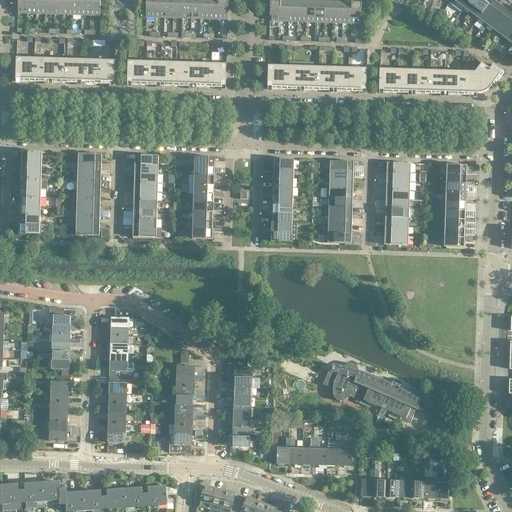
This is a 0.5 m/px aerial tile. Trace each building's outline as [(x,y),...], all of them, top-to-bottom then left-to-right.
[(28,14),(28,0),(18,0),(18,14),(28,14)] [(37,14),(37,0),(28,0),(28,14),(37,14)] [(46,15),(46,0),(37,0),(37,14),(46,15)] [(55,15),(55,0),(46,0),(46,15),(55,15)] [(64,15),(64,0),(55,0),(55,15),(64,15)] [(73,16),(73,0),(64,0),(64,15),(73,16)] [(82,16),(82,0),(73,0),(73,16),(82,16)] [(91,16),(91,0),(82,0),(82,16),(91,16)] [(100,16),(100,0),(91,0),(91,16),(100,16)] [(155,18),(155,0),(146,0),(146,18),(155,18)] [(164,18),(164,0),(155,0),(155,18),(164,18)] [(173,19),(173,0),(164,0),(164,18),(173,19)] [(182,19),(182,0),(173,0),(173,19),(182,19)] [(191,19),(191,0),(182,0),(182,19),(191,19)] [(200,20),(201,0),(191,0),(191,19),(200,20)] [(210,20),(210,0),(201,0),(200,20),(210,20)] [(219,20),(219,0),(210,0),(210,20),(219,20)] [(228,20),(228,0),(219,0),(219,20),(228,20)] [(452,0),(465,9),(471,0),(452,0)] [(471,14),(481,0),(471,0),(465,9),(470,13),(471,14)] [(471,18),(473,15),(479,19),(493,0),(492,0),(481,0),(471,14),(470,13),(467,16),(471,18)] [(486,25),(500,6),(493,0),(479,19),(484,23),(486,25)] [(279,22),(280,1),(270,1),(270,22),(279,22)] [(288,22),(289,1),(280,1),(279,22),(288,22)] [(297,23),(298,2),(289,1),(288,22),(297,23)] [(306,23),(307,2),(298,2),(297,23),(306,23)] [(315,23),(316,2),(307,2),(306,23),(315,23)] [(325,23),(325,3),(316,2),(315,23),(325,23)] [(334,24),(334,3),(325,3),(325,23),(334,24)] [(343,24),(343,3),(334,3),(334,24),(343,24)] [(352,24),(353,3),(343,3),(343,24),(352,24)] [(361,25),(362,4),(353,3),(352,24),(361,25)] [(485,29),(487,26),(493,30),(507,11),(500,6),(486,25),(484,23),(482,27),(485,29)] [(500,35),(511,19),(511,14),(507,11),(493,30),(498,34),(500,35)] [(499,40),(502,37),(507,41),(511,34),(511,19),(500,35),(498,34),(496,37),(499,40)] [(49,81),(49,59),(17,58),(16,80),(20,80),(20,82),(45,83),(45,81),(49,81)] [(81,82),(82,61),(49,59),(49,81),(53,81),(53,83),(77,84),(78,82),(81,82)] [(114,83),(115,62),(82,61),(81,82),(85,82),(85,84),(110,85),(110,83),(114,83)] [(160,84),(161,63),(128,62),(128,83),(132,83),(132,86),(157,86),(157,84),(160,84)] [(193,85),(194,64),(161,63),(160,84),(164,84),(164,87),(189,87),(189,85),(193,85)] [(226,86),(227,65),(194,64),(193,85),(197,85),(197,88),(222,88),(222,86),(226,86)] [(495,86),(504,73),(493,65),(490,70),(482,64),(475,73),(487,91),(488,90),(490,88),(493,85),(495,86)] [(333,90),(334,68),(268,66),(268,88),(272,88),(272,90),(297,91),(297,88),(304,89),(304,91),(329,92),(329,90),(333,90)] [(366,91),(367,69),(334,68),(333,90),(337,90),(337,92),(362,93),(362,91),(366,91)] [(412,92),(413,71),(380,70),(379,91),(383,91),(383,94),(408,94),(408,92),(412,92)] [(445,93),(445,72),(413,71),(412,92),(416,92),(416,95),(441,95),(441,93),(445,93)] [(487,91),(475,73),(445,72),(445,93),(448,93),(448,96),(473,96),(473,94),(478,94),(481,94),(484,93),(485,92),(487,91)] [(42,161),(42,153),(22,152),(22,160),(42,161)] [(102,163),(102,155),(78,154),(78,162),(102,163)] [(158,165),(159,157),(135,156),(135,164),(158,165)] [(215,166),(215,158),(195,158),(195,166),(215,166)] [(42,171),(42,161),(22,160),(22,169),(17,169),(17,173),(21,173),(21,171),(42,171)] [(294,169),(294,161),(274,160),(274,168),(294,169)] [(101,171),(102,163),(78,162),(78,173),(101,173),(101,171)] [(354,171),(354,163),(330,162),(330,170),(354,171)] [(158,175),(158,165),(135,164),(135,172),(131,172),(130,176),(135,176),(135,174),(158,175)] [(410,173),(411,164),(387,164),(387,172),(410,173)] [(467,174),(467,166),(447,165),(446,174),(467,174)] [(214,177),(215,175),(215,166),(195,166),(194,176),(214,177)] [(293,179),(294,169),(274,168),(273,176),(269,176),(269,181),(273,181),(273,179),(293,179)] [(353,181),(353,179),(354,171),(330,170),(330,180),(353,181)] [(41,180),(42,171),(21,171),(21,173),(21,180),(41,180)] [(101,182),(101,175),(106,176),(106,171),(101,171),(101,173),(78,173),(78,182),(101,182)] [(410,183),(410,173),(387,172),(386,180),(382,180),(382,184),(386,184),(386,182),(410,183)] [(158,184),(158,175),(135,174),(135,176),(134,183),(158,184)] [(466,182),(467,174),(446,174),(446,184),(466,185),(466,182)] [(219,179),(219,175),(215,175),(214,177),(194,176),(194,185),(214,186),(214,179),(219,179)] [(293,188),(293,179),(273,179),(273,181),(273,188),(293,188)] [(357,183),(357,179),(353,179),(353,181),(330,180),(329,189),(353,190),(353,183),(357,183)] [(41,189),(41,180),(21,180),(21,187),(17,187),(17,191),(21,191),(21,189),(41,189)] [(101,191),(101,189),(101,182),(78,182),(77,191),(101,191)] [(410,192),(410,183),(386,182),(386,184),(386,191),(410,192)] [(470,187),(471,183),(466,182),(466,185),(446,184),(446,193),(466,194),(466,187),(470,187)] [(158,193),(158,184),(134,183),(134,190),(130,190),(130,194),(134,194),(134,192),(158,193)] [(214,193),(214,186),(194,185),(194,194),(214,195),(214,193)] [(293,197),(293,188),(273,188),(273,194),(269,194),(268,199),(273,199),(273,197),(293,197)] [(41,198),(41,189),(21,189),(21,191),(21,198),(41,198)] [(101,200),(101,193),(105,194),(105,189),(101,189),(101,191),(77,191),(77,200),(101,200)] [(353,199),(353,197),(353,190),(329,189),(329,198),(353,199)] [(409,201),(410,192),(386,191),(386,198),(382,198),(382,202),(386,202),(386,200),(409,201)] [(157,202),(158,193),(134,192),(134,194),(134,201),(157,202)] [(218,197),(218,193),(214,193),(214,195),(194,194),(193,203),(214,204),(214,197),(218,197)] [(466,200),(466,194),(446,193),(446,202),(466,203),(466,200)] [(293,206),(293,197),(273,197),(273,199),(272,206),(293,206)] [(357,201),(357,197),(353,197),(353,199),(329,198),(329,207),(352,208),(353,201),(357,201)] [(40,207),(41,198),(21,198),(20,205),(16,205),(16,209),(20,209),(20,207),(40,207)] [(100,209),(100,207),(101,200),(77,200),(77,209),(100,209)] [(409,210),(409,201),(386,200),(386,202),(386,209),(409,210)] [(470,205),(470,201),(466,200),(466,203),(446,202),(445,211),(465,212),(466,205),(470,205)] [(157,211),(157,202),(134,201),(134,208),(130,208),(130,212),(133,212),(133,210),(157,211)] [(213,213),(213,211),(214,204),(193,203),(193,212),(213,213)] [(292,215),(293,206),(272,206),(272,212),(268,212),(268,217),(272,217),(272,215),(292,215)] [(40,216),(40,207),(20,207),(20,209),(20,216),(40,216)] [(100,218),(100,211),(104,212),(105,207),(100,207),(100,209),(77,209),(76,218),(100,218)] [(352,215),(352,208),(329,207),(329,216),(352,217),(352,215)] [(409,219),(409,210),(386,209),(385,216),(381,216),(381,220),(385,220),(385,218),(409,219)] [(157,220),(157,211),(133,210),(133,212),(133,219),(157,220)] [(218,215),(218,211),(213,211),(213,213),(193,212),(193,221),(213,222),(213,215),(218,215)] [(465,218),(465,212),(445,211),(445,220),(465,220),(465,218)] [(292,224),(292,215),(272,215),(272,217),(272,224),(292,224)] [(356,219),(356,215),(352,215),(352,217),(329,216),(328,225),(352,226),(352,219),(356,219)] [(40,225),(40,216),(20,216),(20,223),(16,223),(16,227),(20,227),(20,225),(40,225)] [(100,225),(100,218),(76,218),(76,227),(100,227),(100,225)] [(409,228),(409,219),(385,218),(385,220),(385,227),(409,228)] [(465,230),(465,223),(469,223),(469,219),(465,218),(465,220),(445,220),(445,229),(465,230)] [(156,229),(157,220),(133,219),(133,226),(129,226),(129,230),(133,230),(133,228),(156,229)] [(213,231),(213,229),(213,222),(193,221),(193,230),(213,231)] [(272,224),(272,230),(272,233),(292,233),(292,224),(272,224)] [(45,226),(40,225),(20,225),(20,227),(20,234),(45,235),(45,226)] [(99,237),(100,230),(104,230),(104,225),(100,225),(100,227),(76,227),(76,236),(99,237)] [(352,233),(352,226),(328,225),(328,234),(352,235),(352,233)] [(408,237),(409,228),(385,227),(385,234),(381,234),(380,238),(385,238),(385,236),(408,237)] [(156,238),(156,229),(133,228),(133,230),(133,238),(156,238)] [(213,240),(213,233),(217,233),(217,229),(213,229),(213,231),(193,230),(192,240),(213,240)] [(465,236),(465,230),(445,229),(444,238),(465,239),(465,236)] [(291,243),(292,233),(272,233),(272,230),(268,230),(267,235),(272,235),(271,242),(291,243)] [(351,244),(351,237),(356,237),(356,233),(352,233),(352,235),(328,234),(328,244),(351,244)] [(408,246),(408,237),(385,236),(385,238),(384,245),(408,246)] [(469,241),(469,237),(465,236),(465,239),(444,238),(444,247),(464,248),(465,241),(469,241)] [(70,322),(71,317),(64,317),(64,309),(50,308),(50,317),(54,317),(54,325),(81,326),(81,322),(70,322)] [(133,319),(133,313),(128,310),(115,310),(115,318),(112,318),(112,323),(101,323),(101,327),(128,328),(129,319),(133,319)] [(81,330),(81,326),(54,325),(53,334),(70,335),(70,331),(74,330),(81,330)] [(128,337),(128,328),(101,327),(101,331),(108,331),(108,332),(112,332),(112,336),(128,337)] [(70,340),(70,335),(53,334),(53,343),(80,344),(80,340),(70,340)] [(128,346),(128,337),(112,336),(111,341),(107,341),(101,341),(101,345),(128,346)] [(74,349),(74,348),(80,348),(80,344),(53,343),(53,352),(69,353),(70,348),(74,349)] [(128,355),(128,346),(101,345),(101,349),(107,349),(111,350),(111,354),(128,355)] [(69,357),(69,353),(53,352),(52,361),(80,362),(80,358),(69,357)] [(127,363),(128,355),(111,354),(111,358),(98,358),(98,362),(99,362),(100,362),(111,363),(127,363)] [(73,366),(80,366),(80,362),(52,361),(52,370),(60,370),(69,370),(69,366),(73,366)] [(127,372),(127,363),(111,363),(100,362),(100,367),(111,367),(111,372),(122,372),(127,372)] [(410,394),(399,388),(392,384),(380,379),(376,377),(364,373),(358,371),(358,370),(358,369),(357,368),(357,367),(356,366),(355,365),(354,365),(353,364),(352,364),(350,364),(349,365),(347,365),(346,366),(344,367),(333,365),(331,373),(338,374),(337,376),(329,372),(323,385),(333,390),(333,392),(333,393),(333,394),(334,395),(334,397),(335,398),(335,399),(336,400),(337,400),(338,401),(339,402),(340,402),(342,402),(343,401),(345,401),(347,400),(348,398),(350,397),(361,402),(360,404),(367,407),(368,405),(371,406),(371,408),(378,411),(379,409),(390,414),(389,416),(396,419),(397,417),(401,419),(400,421),(407,424),(408,422),(411,423),(416,410),(417,408),(422,412),(427,406),(421,401),(414,396),(410,394)] [(194,372),(194,367),(178,366),(177,376),(194,377),(198,377),(204,377),(205,373),(198,373),(198,372),(194,372)] [(252,369),(247,369),(236,368),(236,374),(232,373),(232,374),(225,374),(225,378),(252,379),(252,369)] [(194,387),(194,377),(177,376),(177,386),(194,387)] [(252,389),(252,379),(225,378),(225,382),(231,382),(231,383),(235,383),(235,388),(252,389)] [(68,393),(68,383),(52,382),(52,392),(68,393)] [(127,384),(122,384),(110,384),(110,394),(126,395),(127,384)] [(193,392),(194,387),(177,386),(177,396),(204,397),(204,393),(197,393),(193,392)] [(251,398),(252,389),(235,388),(235,393),(231,393),(231,394),(224,393),(224,397),(231,398),(235,398),(251,398)] [(68,403),(68,393),(52,392),(51,402),(68,403)] [(126,404),(126,395),(110,394),(109,404),(126,404)] [(197,402),(197,401),(203,401),(204,397),(177,396),(176,406),(193,406),(193,402),(197,402)] [(251,408),(251,398),(235,398),(234,408),(251,408)] [(67,412),(68,403),(51,402),(51,412),(67,412)] [(126,414),(126,404),(109,404),(109,414),(126,414)] [(193,412),(193,406),(176,406),(176,416),(203,417),(203,413),(196,412),(193,412)] [(250,418),(251,408),(234,408),(234,413),(230,412),(230,413),(224,413),(223,417),(250,418)] [(67,422),(67,417),(72,417),(78,417),(78,413),(71,413),(67,412),(51,412),(51,422),(67,422)] [(125,424),(126,414),(109,414),(105,414),(99,413),(98,417),(105,418),(109,418),(109,424),(125,424)] [(196,421),(196,420),(203,421),(203,417),(176,416),(176,425),(192,426),(192,421),(196,421)] [(250,428),(250,418),(223,417),(223,421),(230,422),(234,422),(234,427),(250,428)] [(67,428),(67,422),(51,422),(50,432),(77,433),(78,428),(71,428),(67,428)] [(125,434),(125,424),(109,424),(108,433),(125,434)] [(141,433),(156,433),(156,424),(141,424),(141,433)] [(192,436),(192,426),(176,425),(175,435),(192,436)] [(250,438),(250,428),(234,427),(233,432),(229,432),(229,433),(223,433),(223,437),(250,438)] [(71,437),(71,436),(77,437),(77,433),(50,432),(50,442),(67,442),(67,437),(71,437)] [(125,444),(125,434),(108,433),(108,444),(125,444)] [(191,446),(192,441),(196,441),(196,440),(202,441),(202,436),(196,436),(192,436),(175,435),(175,445),(170,445),(169,454),(181,454),(181,446),(191,446)] [(249,448),(250,438),(223,437),(222,441),(229,441),(229,442),(233,442),(233,448),(249,448)] [(314,466),(315,450),(315,440),(311,440),(311,450),(303,450),(302,466),(310,467),(310,465),(314,466)] [(327,467),(327,451),(319,450),(319,440),(315,440),(315,450),(314,466),(319,466),(319,467),(327,467)] [(340,451),(340,447),(340,441),(336,440),(336,451),(327,451),(327,467),(334,467),(334,466),(339,466),(340,451)] [(290,465),(290,450),(278,449),(277,464),(278,464),(278,466),(285,466),(285,465),(290,465)] [(302,466),(303,450),(290,450),(290,465),(295,465),(295,466),(302,466)] [(352,467),(352,453),(352,451),(340,451),(339,466),(344,466),(344,468),(351,468),(351,467),(352,467)] [(64,504),(63,489),(60,490),(60,482),(42,484),(43,500),(51,499),(52,501),(60,500),(61,505),(63,505),(64,504)] [(374,497),(375,482),(362,482),(361,497),(363,497),(362,498),(369,499),(369,497),(374,497)] [(386,499),(387,483),(375,482),(374,497),(379,498),(379,499),(386,499)] [(399,498),(399,483),(387,483),(386,499),(394,499),(394,498),(399,498)] [(411,500),(412,483),(399,483),(399,498),(404,498),(404,500),(411,500)] [(424,499),(424,484),(412,483),(411,500),(419,500),(419,499),(424,499)] [(43,500),(42,484),(25,485),(25,491),(22,491),(23,503),(25,502),(26,502),(27,509),(44,507),(43,500)] [(436,500),(437,484),(424,484),(424,499),(429,499),(428,501),(435,501),(435,500),(436,500)] [(449,500),(449,485),(437,484),(436,500),(441,500),(441,501),(447,501),(447,500),(449,500)] [(23,503),(22,491),(19,491),(18,485),(1,487),(2,503),(10,502),(10,504),(20,503),(22,503),(23,503)] [(210,509),(215,489),(204,486),(204,488),(202,488),(201,493),(198,493),(197,506),(210,509)] [(166,487),(149,488),(149,494),(146,495),(147,506),(148,506),(150,506),(159,506),(159,504),(167,503),(167,494),(166,487)] [(167,494),(178,496),(178,492),(178,489),(166,487),(167,494)] [(84,511),(85,509),(84,493),(67,494),(66,489),(63,489),(64,504),(67,504),(67,511),(69,511),(74,511),(73,511),(84,511)] [(147,506),(146,495),(143,495),(142,489),(125,490),(126,506),(134,506),(134,507),(143,507),(143,506),(145,506),(147,506)] [(220,511),(226,492),(215,489),(210,509),(220,511)] [(126,506),(125,490),(107,491),(108,497),(105,498),(105,509),(107,509),(109,509),(108,511),(119,511),(120,511),(120,507),(126,506)] [(105,509),(105,498),(101,498),(101,492),(84,493),(85,509),(93,508),(92,511),(102,511),(102,509),(104,509),(105,509)] [(220,511),(236,511),(241,497),(235,496),(235,495),(235,494),(231,493),(226,492),(220,511)] [(252,511),(257,502),(247,498),(246,499),(241,497),(236,511),(252,511)] [(264,511),(267,506),(257,502),(252,511),(264,511)]
